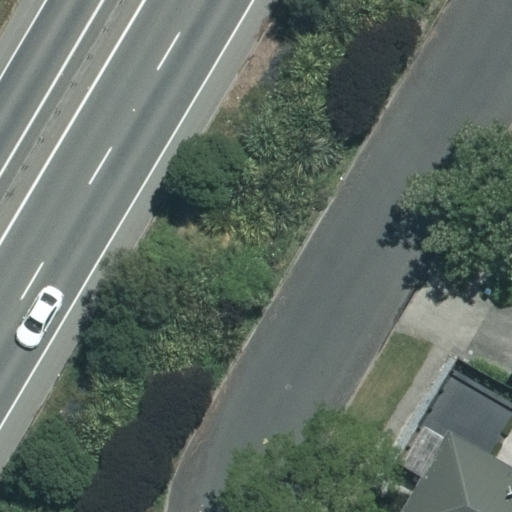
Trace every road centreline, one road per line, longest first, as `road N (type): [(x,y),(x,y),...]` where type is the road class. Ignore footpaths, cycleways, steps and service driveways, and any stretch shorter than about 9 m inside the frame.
road 1 (residential): [(511,8),(225,511)]
road 2 (trunk): [(183,0),(0,313)]
